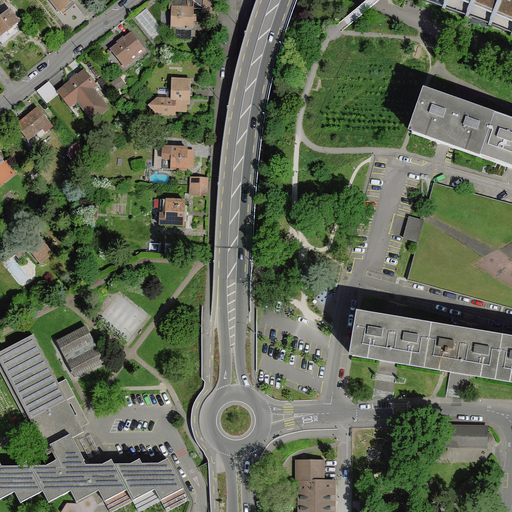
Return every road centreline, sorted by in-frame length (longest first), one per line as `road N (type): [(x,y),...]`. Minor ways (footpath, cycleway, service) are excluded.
road 1 (primary): [(252,397),(239,352),(245,171),(285,0)]
road 2 (primary): [(266,0),(228,170),(223,395)]
road 3 (residential): [(511,417),(331,413)]
road 4 (residential): [(134,0),(0,109)]
